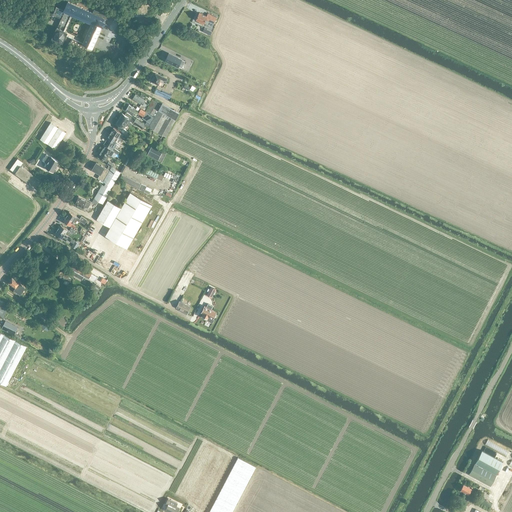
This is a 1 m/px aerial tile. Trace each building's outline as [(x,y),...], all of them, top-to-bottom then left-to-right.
[(69,43),(92,54),(95,48),(94,48),(92,48),(102,25),(103,26),(105,21),(104,21),(105,18),(106,19),(106,20),(107,20),(108,17),(109,17),(110,16),(110,15),(109,15),(109,14),(110,12),(109,12),(95,6),(92,13),(68,1),(64,11),(57,8),(54,14),(62,18),(58,27),(57,27),(52,38),(56,39),(56,41),(58,42),(59,41),(63,42),(66,36),(72,39),(70,43),(69,43)] [(211,22),(214,16),(208,13),(207,16),(200,13),(196,19),(201,21),(200,22),(204,23),(205,20),(211,22)] [(202,32),(210,36),(212,31),(204,28),(202,32)] [(169,53),(165,60),(182,68),(185,61),(169,53)] [(152,81),(158,84),(160,81),(162,83),(163,81),(165,82),(167,78),(155,73),(152,81)] [(187,80),(186,84),(177,80),(172,91),(171,95),(162,91),(163,88),(158,85),(156,89),(155,92),(159,95),(166,98),(166,97),(171,99),(172,97),(178,100),(179,99),(194,106),(203,87),(187,80)] [(132,99),(140,104),(142,101),(144,103),(145,100),(136,94),(132,99)] [(154,117),(162,103),(153,98),(145,111),(154,117)] [(148,127),(165,137),(166,137),(179,112),(162,103),(154,117),(148,127)] [(141,108),(141,109),(139,108),(138,110),(136,109),(129,104),(126,110),(134,115),(136,112),(138,113),(143,116),(142,118),(150,123),(154,117),(146,112),(141,108)] [(130,118),(132,116),(132,115),(131,115),(126,112),(125,114),(122,113),(119,118),(128,124),(130,125),(132,123),(129,121),(131,118),(130,118)] [(128,124),(119,118),(115,123),(119,126),(118,127),(123,131),(127,133),(129,131),(123,127),(125,125),(127,126),(128,124)] [(142,128),(145,124),(136,119),(133,123),(142,128)] [(40,139),(56,149),(66,132),(50,122),(40,139)] [(110,133),(118,137),(121,132),(114,127),(110,133)] [(113,147),(115,148),(117,144),(120,139),(118,137),(110,133),(109,134),(108,133),(106,137),(107,137),(106,138),(111,141),(109,144),(113,147)] [(102,150),(109,155),(112,150),(118,154),(119,151),(117,150),(115,148),(113,147),(111,149),(105,145),(102,150)] [(147,154),(158,160),(160,161),(163,155),(164,152),(162,152),(151,146),(147,154)] [(108,158),(109,155),(102,150),(98,156),(107,161),(109,158),(108,158)] [(45,167),(53,172),(60,161),(51,156),(51,157),(46,154),(43,160),(47,163),(45,167)] [(18,158),(10,169),(15,173),(36,188),(41,181),(21,166),(23,162),(18,158)] [(112,190),(114,186),(112,186),(114,182),(116,183),(122,173),(121,172),(113,167),(109,165),(107,168),(96,162),(92,169),(100,174),(98,178),(103,181),(106,182),(104,185),(111,189),(111,190),(112,190)] [(147,168),(146,173),(157,177),(159,173),(147,168)] [(138,188),(140,183),(122,174),(119,179),(138,188)] [(103,203),(111,190),(111,189),(104,185),(102,184),(94,198),(103,203)] [(145,189),(146,186),(141,184),(138,189),(149,194),(150,192),(145,189)] [(152,205),(149,203),(130,192),(121,207),(119,207),(108,200),(97,219),(119,232),(132,239),(152,205)] [(82,208),(84,205),(88,207),(90,203),(86,201),(78,197),(75,203),(82,208)] [(79,221),(84,224),(87,220),(81,216),(80,218),(69,212),(66,216),(74,221),(76,223),(77,220),(79,221)] [(74,221),(66,216),(63,220),(74,228),(76,226),(72,223),(74,221)] [(61,224),(57,229),(65,234),(66,232),(71,235),(73,232),(74,233),(75,231),(72,229),(70,231),(61,224)] [(54,233),(62,238),(66,241),(67,239),(64,236),(65,234),(57,229),(54,233)] [(71,272),(71,273),(82,279),(84,276),(95,282),(97,277),(91,274),(91,273),(83,268),(84,267),(82,265),(81,267),(73,263),(70,268),(71,268),(69,271),(71,272)] [(69,277),(71,272),(69,271),(64,268),(65,267),(59,264),(54,274),(69,282),(71,278),(69,277)] [(15,287),(13,289),(20,294),(26,287),(19,282),(12,277),(8,282),(15,287)] [(101,287),(96,284),(92,291),(97,294),(101,287)] [(211,287),(207,295),(211,297),(216,289),(211,287)] [(187,313),(191,307),(179,301),(176,307),(187,313)] [(203,305),(199,312),(201,313),(200,315),(205,318),(204,319),(210,322),(212,318),(211,318),(214,312),(210,310),(210,309),(209,308),(211,305),(206,303),(204,306),(203,305)] [(18,327),(6,320),(2,329),(14,335),(18,327)] [(41,331),(37,338),(42,340),(45,333),(41,331)] [(0,332),(0,382),(6,386),(27,346),(0,332)] [(488,439),(485,444),(506,455),(509,450),(488,439)] [(490,485),(496,475),(503,462),(482,450),(469,474),(490,485)] [(231,511),(256,467),(238,457),(208,511),(231,511)] [(471,488),(463,484),(460,490),(468,494),(471,488)] [(473,499),(480,503),(479,503),(490,508),(492,504),(491,503),(492,501),(490,501),(489,502),(482,498),(481,500),(475,496),(473,499)] [(168,498),(165,504),(167,505),(165,510),(168,511),(177,511),(180,507),(176,506),(178,503),(168,498)]
